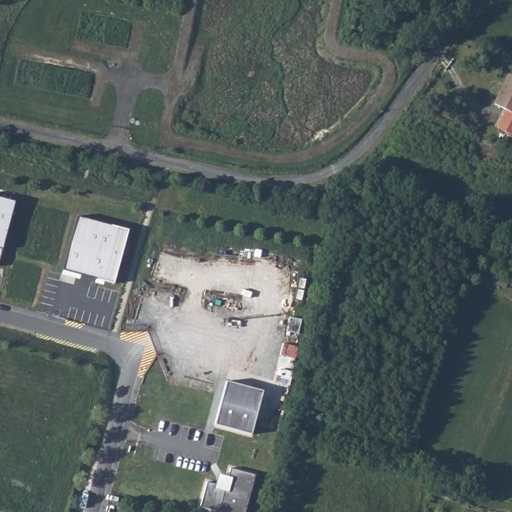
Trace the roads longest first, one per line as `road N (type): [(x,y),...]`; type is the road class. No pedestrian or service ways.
road 1 (unclassified): [(483,0),(364,147),(320,177),(240,178),(0,124)]
road 2 (unclassified): [(92,511),(128,360),(111,344),(0,314)]
